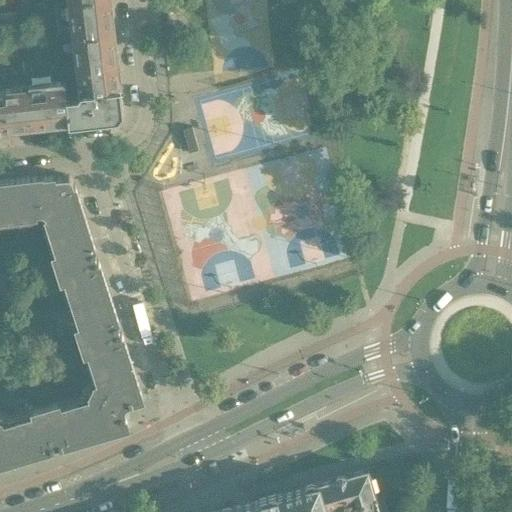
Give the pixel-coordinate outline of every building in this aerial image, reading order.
[(109,0),(67,0),(72,37),(113,32),(109,0)] [(48,10),(35,11),(37,28),(50,27),(48,10)] [(113,32),(72,37),(77,71),(117,66),(113,32)] [(117,66),(77,71),(79,90),(81,92),(120,88),(117,66)] [(31,84),(31,88),(35,125),(68,121),(68,123),(71,123),(68,102),(68,97),(66,86),(61,81),(31,84)] [(31,88),(0,91),(0,130),(1,130),(0,129),(35,125),(31,88)] [(120,88),(81,92),(77,96),(78,101),(68,102),(71,123),(118,117),(123,111),(120,88)] [(192,126),(182,128),(189,152),(198,149),(192,126)] [(41,174),(16,177),(20,216),(38,214),(38,212),(44,211),(51,229),(86,218),(74,182),(73,183),(72,178),(71,176),(69,175),(68,174),(67,174),(66,174),(55,175),(55,174),(41,176),(41,174)] [(0,179),(0,218),(20,216),(16,177),(0,179)] [(109,292),(86,218),(51,229),(58,253),(53,255),(61,282),(67,281),(73,303),(109,292)] [(32,230),(16,235),(19,245),(35,240),(32,230)] [(0,272),(0,293),(15,289),(9,269),(0,272)] [(109,292),(73,303),(81,326),(76,328),(84,354),(89,353),(95,375),(132,364),(109,292)] [(18,347),(24,365),(39,360),(34,342),(18,347)] [(132,364),(95,375),(97,380),(92,381),(87,391),(89,398),(83,400),(93,434),(128,424),(128,422),(128,421),(127,420),(126,416),(126,414),(125,413),(122,406),(124,402),(132,400),(133,401),(134,399),(138,398),(140,399),(141,397),(143,396),(132,364)] [(33,414),(10,422),(20,456),(93,434),(83,400),(58,407),(57,403),(32,410),(33,414)] [(0,461),(20,456),(10,422),(3,424),(2,420),(0,418),(0,461)] [(367,467),(318,481),(326,511),(342,511),(346,511),(344,506),(376,496),(374,489),(378,485),(375,477),(370,476),(367,467)] [(326,511),(318,481),(292,489),(298,511),(326,511)] [(298,511),(292,489),(268,496),(271,511),(298,511)] [(271,511),(268,496),(243,503),(245,511),(271,511)] [(344,506),(346,511),(380,511),(376,496),(344,506)] [(245,511),(243,503),(216,511),(245,511)]
